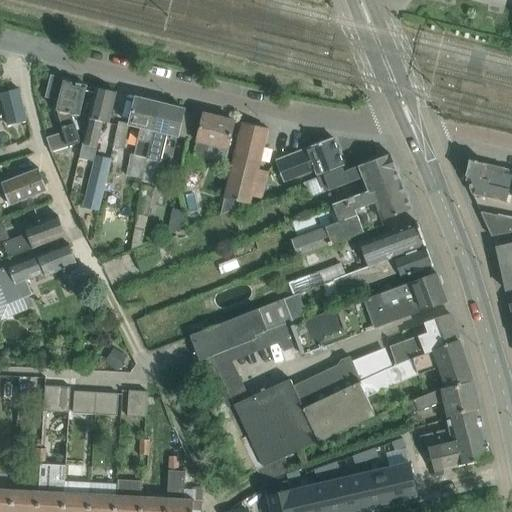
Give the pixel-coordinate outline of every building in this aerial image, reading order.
[(63,133),(46,138),(51,152),(76,144),(80,141),(72,114),(79,116),(82,106),(86,86),(63,81),(58,101),(56,111),(63,133)] [(95,88),(91,108),(80,152),(95,156),(103,123),(109,124),(116,93),(95,88)] [(18,89),(0,93),(0,95),(8,126),(26,121),(26,120),(18,89)] [(131,154),(126,176),(143,181),(147,158),(160,104),(135,98),(129,124),(141,127),(137,142),(134,155),(131,154)] [(143,181),(143,183),(155,185),(160,161),(161,161),(162,157),(168,134),(178,137),(180,129),(184,110),(160,104),(147,158),(143,181)] [(228,149),(230,141),(234,122),(203,114),(193,155),(185,154),(183,166),(203,171),(209,144),(228,149)] [(238,143),(220,215),(250,204),(252,194),(262,197),(269,170),(259,168),(263,149),(268,130),(242,123),(238,143)] [(333,138),(306,148),(308,153),(286,162),(287,165),(292,178),(314,170),(317,176),(344,166),(333,138)] [(472,195),(491,199),(508,203),(510,195),(511,195),(511,170),(468,160),(463,164),(461,170),(464,176),(466,176),(465,180),(472,195)] [(47,191),(38,168),(1,183),(10,206),(47,191)] [(85,198),(84,206),(97,210),(99,202),(106,175),(92,171),(85,198)] [(511,233),(511,218),(479,211),(491,237),(511,233)] [(56,215),(38,222),(25,227),(28,234),(4,244),(10,258),(65,236),(56,215)] [(136,226),(133,245),(142,246),(145,228),(136,226)] [(67,243),(0,269),(0,285),(8,305),(32,295),(26,281),(44,274),(45,277),(76,265),(67,243)] [(511,244),(497,248),(496,248),(505,290),(511,288),(511,244)] [(131,328),(121,307),(111,311),(110,312),(120,334),(131,328)] [(120,334),(110,312),(99,317),(109,339),(120,334)] [(43,412),(68,413),(69,389),(45,387),(43,412)] [(127,417),(145,418),(147,392),(129,391),(127,417)] [(73,413),(93,415),(95,394),(74,393),(73,413)] [(95,394),(93,415),(117,417),(118,395),(95,394)] [(392,443),(394,450),(406,446),(403,439),(392,443)] [(149,442),(140,441),(139,456),(148,456),(149,442)] [(36,511),(62,511),(63,493),(64,482),(65,467),(45,466),(46,450),(36,449),(35,465),(39,466),(38,492),(37,492),(36,511)] [(375,449),(364,453),(366,460),(378,456),(375,449)] [(366,460),(364,453),(352,457),(355,464),(366,460)] [(168,499),(166,511),(193,511),(194,507),(194,500),(183,500),(185,472),(179,472),(179,458),(169,458),(167,499),(168,499)] [(337,463),(325,467),(328,474),(339,470),(337,463)] [(409,463),(389,467),(396,501),(417,496),(409,463)] [(14,482),(21,483),(22,464),(15,464),(14,482)] [(328,474),(325,467),(314,471),(317,478),(328,474)] [(396,501),(389,467),(369,472),(376,506),(396,501)] [(376,506),(369,472),(349,477),(357,510),(376,506)] [(348,511),(357,510),(349,477),(329,481),(336,511),(348,511)] [(114,511),(140,511),(141,498),(142,481),(116,480),(116,485),(115,496),(114,511)] [(294,511),(289,490),(287,481),(265,486),(271,511),(294,511)] [(336,511),(329,481),(309,486),(315,511),(336,511)] [(315,511),(309,486),(289,490),(294,511),(315,511)] [(0,511),(10,511),(12,491),(0,490),(0,511)] [(10,511),(36,511),(37,492),(12,491),(10,511)] [(62,511),(87,511),(89,495),(63,493),(62,511)] [(87,511),(114,511),(115,496),(89,495),(87,511)] [(140,511),(166,511),(168,499),(167,499),(141,498),(140,511)] [(194,507),(193,511),(202,511),(203,501),(194,500),(194,507)]
